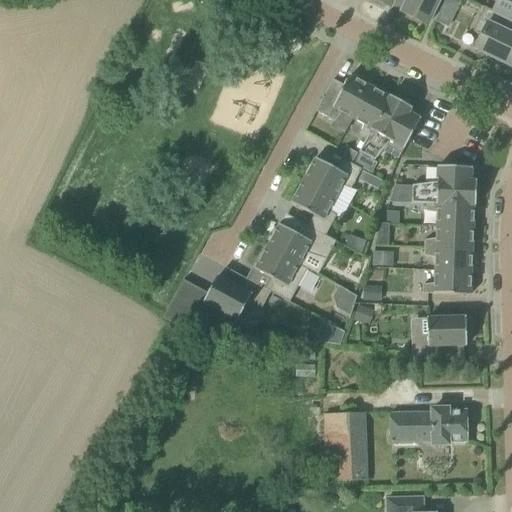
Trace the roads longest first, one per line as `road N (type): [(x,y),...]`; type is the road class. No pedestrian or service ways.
road 1 (residential): [(221,262),(350,25)]
road 2 (residential): [(511,110),(350,25)]
road 3 (tertiary): [(511,349),(511,201)]
